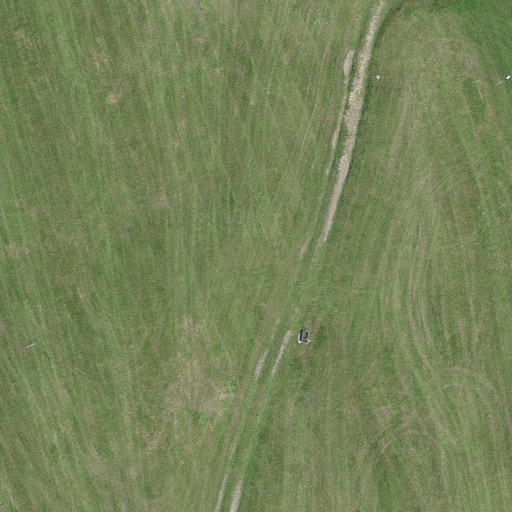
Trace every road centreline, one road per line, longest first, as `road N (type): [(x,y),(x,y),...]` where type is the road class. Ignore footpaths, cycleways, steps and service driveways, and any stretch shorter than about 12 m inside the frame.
road 1 (track): [(244,511),(357,145),(384,17),(401,0)]
road 2 (track): [(470,0),(511,123)]
